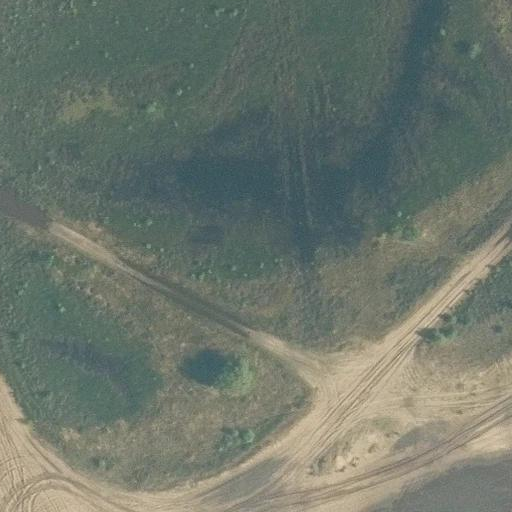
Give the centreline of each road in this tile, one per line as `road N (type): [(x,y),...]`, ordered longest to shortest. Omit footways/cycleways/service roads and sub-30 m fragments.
road 1 (track): [(0,411),(30,511),(450,511),(511,481)]
road 2 (track): [(0,193),(303,360),(379,371)]
road 3 (track): [(290,511),(379,371),(452,289),(511,238)]
